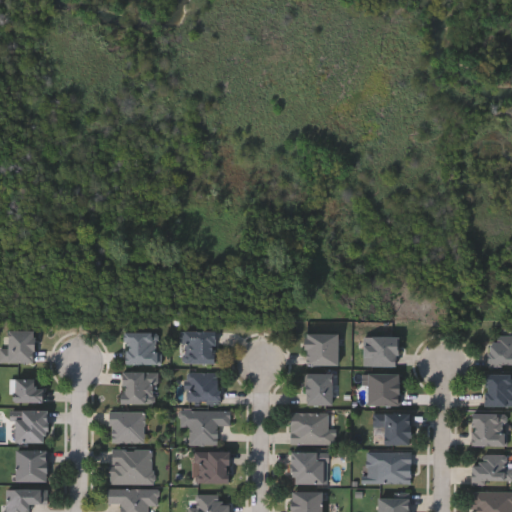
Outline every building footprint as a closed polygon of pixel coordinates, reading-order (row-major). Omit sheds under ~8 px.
[(32,329),(32,361),(6,361),(6,329),(32,329)] [(122,363),(122,331),(159,330),(160,363),(122,363)] [(213,363),(181,363),(181,330),(213,330),(213,363)] [(336,364),(303,364),(303,332),(336,332),(336,364)] [(511,365),(488,365),(488,334),(511,334),(511,365)] [(362,335),(395,335),(395,365),(362,365),(362,335)] [(119,403),(119,371),(156,370),(156,402),(119,403)] [(186,402),(186,371),(219,371),(219,402),(186,402)] [(304,404),(304,373),(331,373),(331,404),(304,404)] [(366,373),(398,373),(398,404),(366,404),(366,373)] [(511,374),(511,405),(484,405),(483,374),(511,374)] [(41,376),(41,401),(11,401),(11,376),(41,376)] [(181,426),(181,408),(230,409),(230,425),(217,425),(217,443),(188,443),(189,426),(181,426)] [(13,441),(13,409),(46,409),(46,441),(13,441)] [(144,442),(108,442),(108,410),(144,410),(144,442)] [(289,442),(289,412),(328,412),(328,430),(335,430),(335,442),(289,442)] [(383,444),(383,425),(373,425),(373,412),(409,412),(409,444),(383,444)] [(506,445),(471,445),(471,413),(506,413),(506,445)] [(109,483),(109,448),(152,448),(152,483),(109,483)] [(13,480),(13,449),(46,449),(46,480),(13,480)] [(230,482),(196,482),(196,450),(230,450),(230,482)] [(290,482),(290,450),(325,450),(325,482),(290,482)] [(409,482),(372,482),(372,465),(366,465),(366,451),(409,451),(409,482)] [(471,454),(511,454),(511,482),(471,482),(471,454)] [(157,505),(151,505),(151,511),(119,511),(119,502),(106,502),(106,487),(157,488),(157,505)] [(27,503),(27,511),(5,511),(5,488),(46,488),(46,503),(27,503)] [(469,511),(470,489),(511,489),(511,511),(469,511)] [(320,511),(290,511),(290,490),(320,490),(320,511)] [(228,493),(228,511),(194,511),(194,493),(228,493)] [(376,511),(376,495),(408,495),(408,511),(376,511)]
